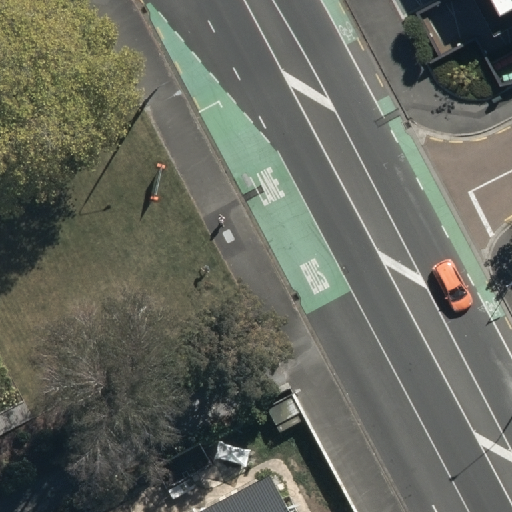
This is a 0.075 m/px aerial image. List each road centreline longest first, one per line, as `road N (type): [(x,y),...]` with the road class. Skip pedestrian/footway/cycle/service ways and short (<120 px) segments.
road 1 (secondary): [(250,0),(381,244)]
road 2 (secondary): [(381,244),(511,488)]
road 3 (residential): [(381,244),(511,169)]
